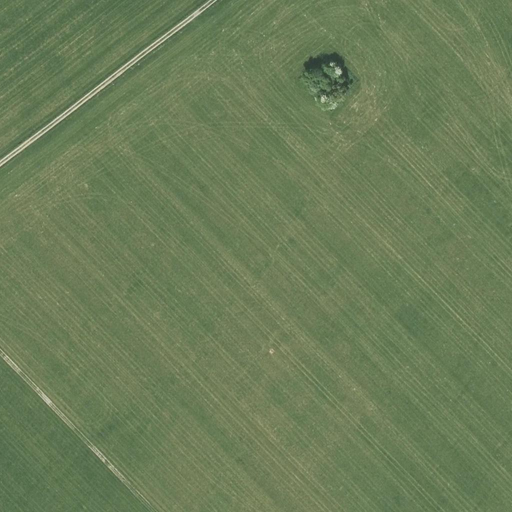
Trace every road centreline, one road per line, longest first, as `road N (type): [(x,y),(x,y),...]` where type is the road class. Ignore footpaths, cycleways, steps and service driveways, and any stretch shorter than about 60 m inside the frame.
road 1 (track): [(211,0),(0,162)]
road 2 (track): [(154,511),(0,351)]
